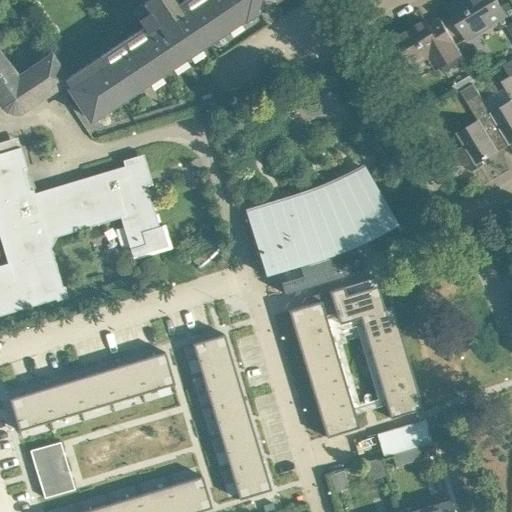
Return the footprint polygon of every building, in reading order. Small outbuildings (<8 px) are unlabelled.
[(90,118),(244,16),(245,17),(270,0),(183,0),(177,4),(174,0),(146,0),(131,10),(142,27),(65,79),(65,81),(90,118)] [(506,15),(496,0),(460,0),(448,7),(464,35),(489,20),(491,24),(506,15)] [(465,60),(451,36),(440,19),(428,26),(425,20),(396,37),(412,63),(432,52),(444,73),(465,60)] [(0,56),(0,102),(3,107),(5,109),(8,111),(12,112),(15,112),(18,111),(21,110),(65,81),(65,79),(50,56),(17,78),(0,56)] [(511,143),(511,60),(504,66),(510,76),(501,81),(511,100),(490,112),(489,113),(509,145),(511,143)] [(509,145),(489,113),(490,112),(474,84),(461,91),(478,120),(456,133),(463,145),(456,150),(454,154),(455,159),(457,162),(460,165),(465,166),(473,161),(475,165),(509,145)] [(124,216),(126,223),(122,224),(130,249),(145,245),(146,251),(166,245),(160,226),(158,226),(146,187),(147,186),(139,159),(123,164),(123,165),(34,193),(20,147),(0,153),(0,315),(55,299),(56,301),(67,297),(64,286),(62,286),(50,248),(57,236),(124,216)] [(248,218),(247,218),(264,275),(282,270),(285,280),(280,282),(283,294),(351,273),(347,261),(339,264),(335,253),(348,248),(359,243),(371,237),(374,236),(385,231),(397,224),(367,171),(356,176),(351,179),(345,182),(335,187),(325,191),(314,195),(303,199),(291,203),(294,211),(273,218),(270,210),(258,213),(248,216),(248,218)] [(374,276),(328,290),(338,324),(359,318),(389,417),(389,418),(422,408),(392,308),(391,306),(384,308),(374,276)] [(313,302),(288,310),(326,437),(358,427),(320,300),(313,302)] [(223,334),(191,343),(238,499),(270,489),(223,334)] [(164,351),(8,398),(18,430),(174,383),(164,351)] [(60,442),(30,451),(34,462),(41,487),(44,498),(74,489),(60,442)] [(344,473),(330,477),(336,495),(349,491),(344,473)] [(79,511),(195,511),(211,507),(201,475),(79,511)] [(453,511),(450,500),(412,511),(411,508),(397,511),(396,511),(453,511)]
